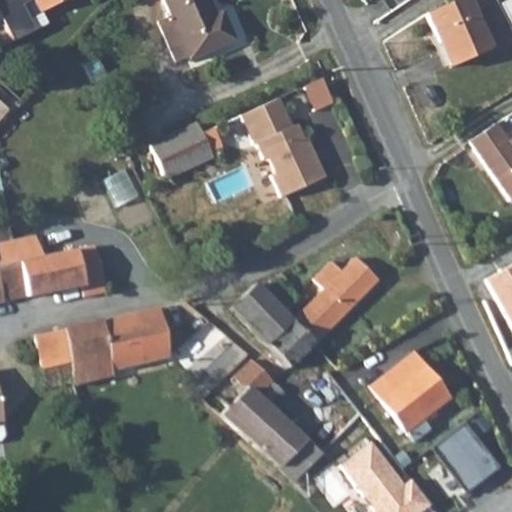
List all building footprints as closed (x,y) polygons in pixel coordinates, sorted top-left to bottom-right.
[(34,0),(0,0),(0,13),(15,42),(37,30),(24,5),(34,0)] [(35,0),(42,13),(65,0),(35,0)] [(164,0),(173,21),(188,59),(189,62),(234,43),(226,23),(216,26),(205,0),(164,0)] [(467,4),(470,13),(481,9),(477,0),(462,0),(464,5),(467,4)] [(447,73),(488,56),(470,13),(467,4),(464,5),(426,21),(447,73)] [(172,65),(188,59),(173,21),(158,26),(172,65)] [(0,126),(23,101),(0,80),(0,126)] [(306,91),(315,114),(334,106),(324,83),(306,91)] [(280,100),(242,117),(255,146),(257,145),(264,160),(268,158),(275,176),(271,178),(280,199),(325,180),(310,146),(307,148),(298,126),(292,129),(280,100)] [(161,179),(210,158),(196,125),(147,145),(161,179)] [(494,128),(472,143),(511,202),(511,201),(511,139),(504,144),(494,128)] [(0,299),(78,283),(81,294),(106,290),(90,237),(41,252),(37,240),(42,239),(39,230),(0,238),(0,299)] [(285,368),(290,373),(293,374),(301,365),(296,358),(373,282),(352,257),(337,272),(325,260),(306,277),(317,290),(300,306),(288,294),(276,283),(283,277),(277,270),(268,277),(269,279),(255,287),(287,317),(261,344),(285,368)] [(317,290),(306,277),(288,294),(300,306),(317,290)] [(211,325),(232,343),(247,356),(261,344),(287,317),(255,287),(251,284),(211,325)] [(165,354),(157,304),(33,333),(39,367),(47,365),(49,371),(55,369),(57,375),(67,373),(70,385),(112,374),(110,367),(125,363),(165,354)] [(511,322),(499,330),(511,361),(511,322)] [(220,356),(232,343),(211,325),(198,338),(220,356)] [(271,384),(285,368),(261,344),(247,356),(213,390),(227,404),(215,415),(270,469),(298,441),(263,407),(280,391),(271,384)] [(427,414),(443,398),(409,353),(369,384),(414,441),(434,425),(427,414)] [(110,367),(112,374),(127,370),(125,363),(110,367)] [(0,441),(7,440),(11,435),(0,382),(0,441)] [(432,448),(465,492),(500,467),(467,422),(432,448)] [(374,439),(341,466),(378,511),(377,511),(422,511),(429,507),(374,439)] [(270,469),(317,511),(343,511),(357,497),(298,441),(270,469)]
